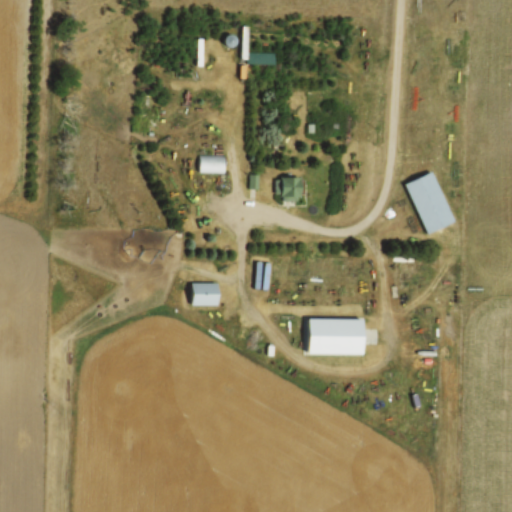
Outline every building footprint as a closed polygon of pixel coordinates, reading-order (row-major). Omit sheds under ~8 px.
[(240,23),(247,23),(246,49),(273,49),(272,61),(244,60),(244,55),(239,55),(240,23)] [(194,35),(202,35),(202,63),(194,63),(194,35)] [(197,153),(223,154),(223,171),(196,170),(197,153)] [(248,172),(258,172),(257,186),(247,186),(248,172)] [(278,174),(278,177),(273,177),(273,192),(279,192),(279,198),(295,198),(296,193),(298,193),(298,174),(278,174)]
